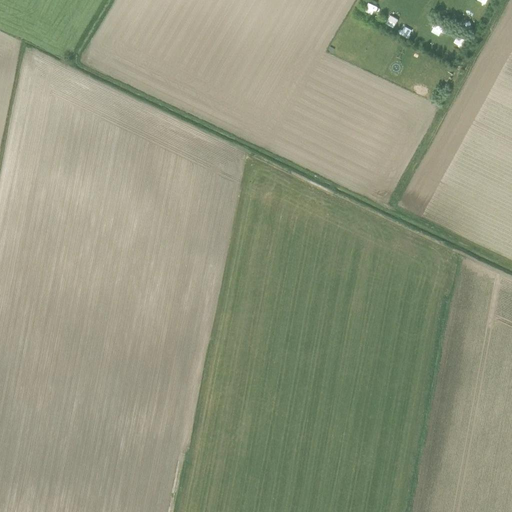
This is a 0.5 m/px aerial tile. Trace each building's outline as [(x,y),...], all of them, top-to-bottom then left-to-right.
[(446,6),(442,15),(450,19),(455,10),(446,6)] [(365,17),(372,22),(377,14),(369,9),(365,17)] [(384,26),(392,31),(397,22),(389,17),(384,26)] [(401,37),(407,41),(413,33),(407,29),(401,37)] [(453,43),(461,48),(465,40),(457,36),(453,43)]
